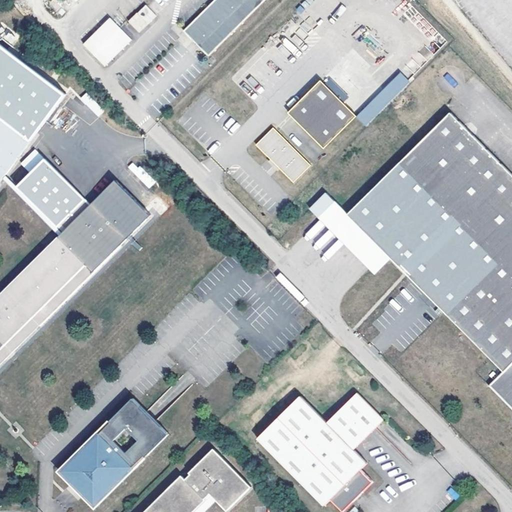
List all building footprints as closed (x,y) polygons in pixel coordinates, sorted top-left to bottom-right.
[(193,34),(190,37),(209,55),(264,0),(196,0),(175,22),(185,31),(187,29),(193,34)] [(139,33),(157,16),(145,4),(128,21),(139,33)] [(109,17),(82,44),(105,67),(132,40),(109,17)] [(355,117),(366,127),(410,82),(400,72),(355,117)] [(329,78),(325,83),(342,101),(347,96),(329,78)] [(354,122),(318,86),(285,119),(321,155),(354,122)] [(96,118),(103,112),(87,92),(80,97),(96,118)] [(511,174),(451,112),(348,213),(391,257),(411,277),(503,372),(490,385),(511,407),(511,174)] [(0,365),(152,215),(116,180),(0,295),(0,183),(32,141),(0,117),(0,365)] [(308,172),(271,134),(253,151),(268,166),(277,175),(291,189),(308,172)] [(149,189),(156,182),(134,160),(127,167),(149,189)] [(277,175),(268,166),(266,167),(275,176),(277,175)] [(348,213),(327,192),(311,208),(375,273),(391,257),(348,213)] [(319,221),(304,235),(309,241),(324,227),(319,221)] [(327,420),(300,393),(257,436),(324,503),(330,497),(343,509),(373,479),(361,467),(367,460),(354,447),(384,417),(357,390),(327,420)] [(91,488),(86,493),(97,506),(173,434),(138,397),(63,469),(74,480),(79,476),(80,475),(84,480),(82,481),(86,486),(88,484),(91,488)] [(254,484),(213,444),(144,511),(193,511),(207,498),(207,497),(212,492),(229,509),(254,484)] [(79,476),(74,480),(86,493),(91,488),(88,484),(86,486),(82,481),(84,480),(80,475),(79,476)] [(450,488),(446,494),(456,500),(460,493),(450,488)]
